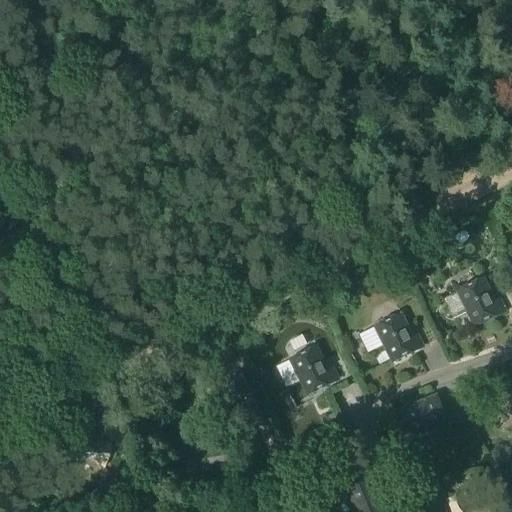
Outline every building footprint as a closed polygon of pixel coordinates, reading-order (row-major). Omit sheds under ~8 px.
[(481,279),(452,293),(471,331),(479,327),(479,328),(481,328),(482,327),(482,325),(491,321),(493,321),(495,321),(496,320),(496,318),(505,314),(499,300),(493,303),(481,279)] [(399,314),(371,327),(389,365),(397,361),(398,362),(399,362),(400,361),(400,359),(411,355),(412,355),(413,355),(414,354),(414,353),(423,348),(417,335),(411,337),(399,314)] [(315,346),(286,361),(304,398),(312,394),(313,395),(315,395),(315,393),(326,388),(327,388),(328,388),(329,387),(329,385),(339,381),(332,367),(326,370),(315,346)] [(510,393),(511,389),(511,378),(507,376),(500,387),(510,393)] [(176,390),(171,391),(175,421),(200,417),(197,400),(192,400),(189,380),(175,382),(176,390)] [(438,393),(400,408),(398,409),(410,440),(451,423),(438,393)] [(511,396),(502,413),(511,419),(511,396)] [(465,408),(455,411),(459,422),(469,418),(465,408)] [(76,442),(66,469),(100,481),(108,454),(76,442)] [(197,477),(231,475),(230,453),(196,455),(197,477)] [(389,511),(386,503),(380,491),(375,478),(364,483),(354,487),(344,492),(349,504),(352,511),(389,511)] [(441,490),(444,504),(471,499),(468,485),(441,490)]
